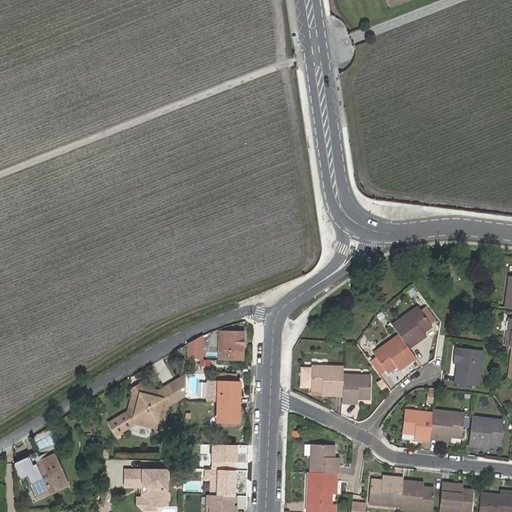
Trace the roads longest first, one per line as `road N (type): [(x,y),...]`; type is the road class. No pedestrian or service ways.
road 1 (track): [(0,420),(160,323),(302,268),(311,257),(310,234)]
road 2 (track): [(319,55),(0,175)]
road 3 (residential): [(280,315),(246,311),(172,343),(0,447)]
road 4 (track): [(380,27),(350,86),(366,183),(511,208)]
road 5 (residential): [(272,395),(401,459),(511,471)]
road 6 (track): [(310,234),(275,0)]
road 7 (secondary): [(360,222),(341,201),(334,176),(311,0)]
road 8 (secondary): [(511,231),(456,225),(387,233),(360,222)]
road 9 (residential): [(360,222),(341,268),(280,315)]
